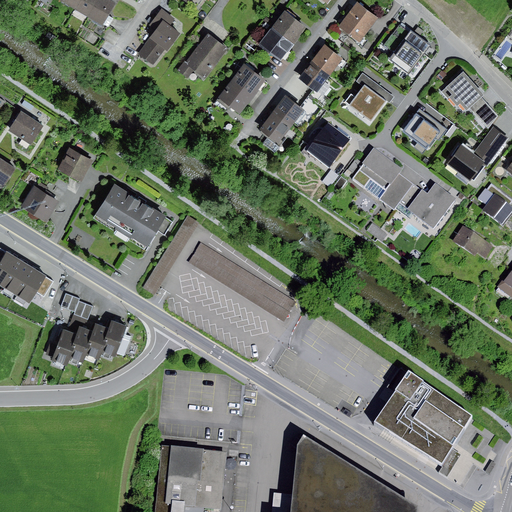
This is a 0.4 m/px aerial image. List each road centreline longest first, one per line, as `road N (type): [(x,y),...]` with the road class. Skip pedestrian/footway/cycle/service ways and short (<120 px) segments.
road 1 (residential): [(177,327),(476,511)]
road 2 (residential): [(0,217),(177,327)]
road 3 (residential): [(0,399),(110,388),(144,369),(177,327)]
road 4 (residential): [(347,0),(245,134)]
road 5 (residential): [(453,44),(381,140)]
